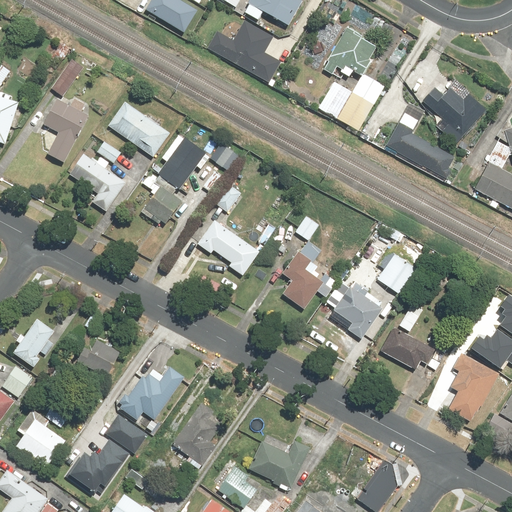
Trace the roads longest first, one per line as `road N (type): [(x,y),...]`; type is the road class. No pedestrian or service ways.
road 1 (residential): [(39,241),(453,462)]
road 2 (unknown): [(80,440),(174,313)]
